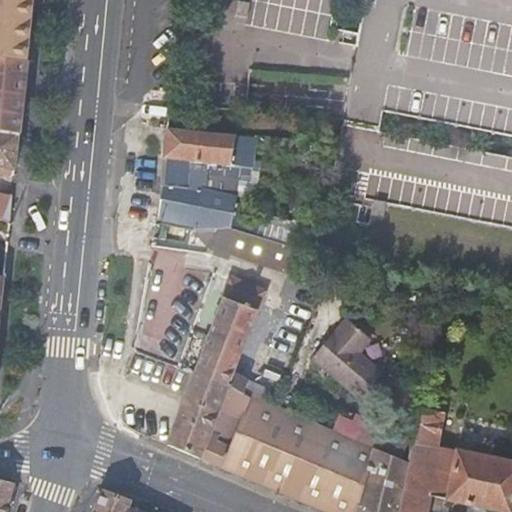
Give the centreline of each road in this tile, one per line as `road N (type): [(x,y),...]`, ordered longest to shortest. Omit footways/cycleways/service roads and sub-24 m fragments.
road 1 (tertiary): [(59,449),(107,0)]
road 2 (unknown): [(80,233),(284,285),(269,353)]
road 3 (secondary): [(256,511),(102,453),(59,449)]
